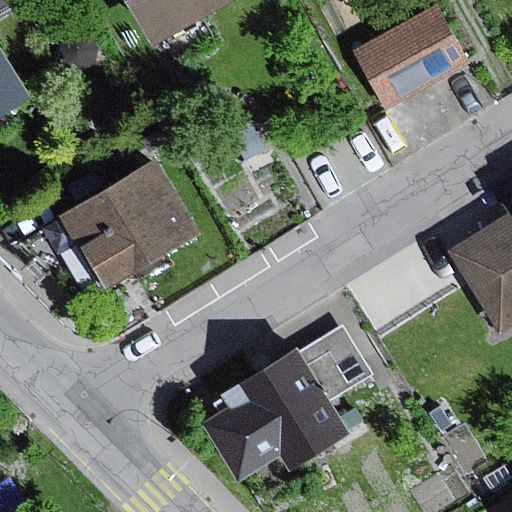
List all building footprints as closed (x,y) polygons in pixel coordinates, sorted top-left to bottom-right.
[(0,0),(0,4),(3,10),(19,0),(0,0)] [(141,0),(167,46),(249,0),(141,0)] [(443,5),(359,54),(390,106),(474,57),(443,5)] [(0,127),(47,99),(0,23),(0,127)] [(81,30),(69,36),(62,51),(69,64),(81,71),(98,64),(102,49),(96,35),(81,30)] [(167,160),(73,215),(113,282),(117,289),(211,234),(167,160)] [(511,205),(511,206),(511,207),(511,216),(454,252),(507,337),(511,334),(511,205)] [(113,282),(73,215),(23,244),(82,302),(113,282)] [(347,326),(309,349),(338,398),(376,375),(347,326)] [(309,349),(230,397),(239,411),(214,426),(248,482),(288,458),(298,475),(362,437),(338,398),(309,349)]
